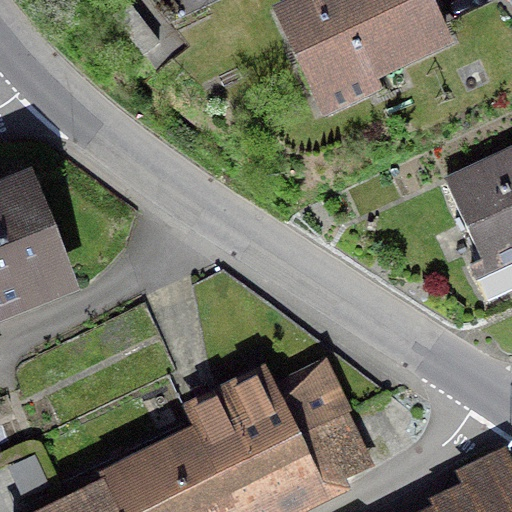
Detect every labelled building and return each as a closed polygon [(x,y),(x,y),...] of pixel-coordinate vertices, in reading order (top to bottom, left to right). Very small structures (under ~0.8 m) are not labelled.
[(140,57),(153,47),(117,0),(112,0),(102,8),(140,57)] [(366,77),(441,42),(421,0),(315,0),(277,18),(310,89),(361,65),(366,77)] [(511,169),(497,176),(492,165),(443,188),(479,266),(467,271),(483,305),(511,290),(511,169)] [(0,310),(57,288),(21,194),(0,202),(0,310)] [(234,432),(203,449),(217,481),(341,418),(317,369),(267,393),(262,383),(219,404),(234,432)] [(341,418),(217,481),(233,511),(238,511),(267,498),(278,511),(292,511),(334,492),(332,488),(356,475),(347,455),(356,450),(341,418)] [(138,480),(106,495),(114,511),(233,511),(217,481),(203,449),(138,480)] [(511,511),(511,481),(500,455),(457,477),(471,509),(465,511),(511,511)] [(114,511),(106,495),(104,494),(67,511),(114,511)]
